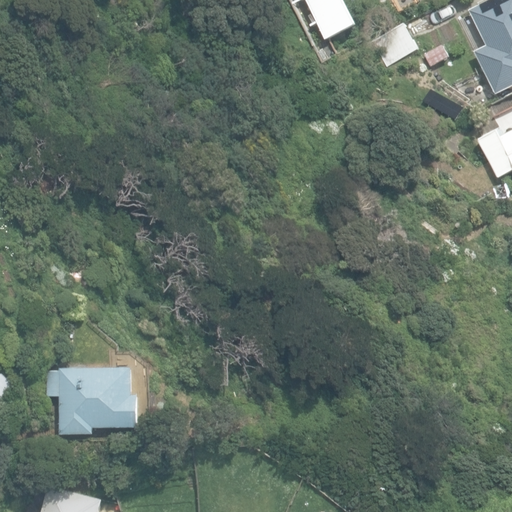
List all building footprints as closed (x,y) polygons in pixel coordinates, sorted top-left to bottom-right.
[(354,0),(306,0),(329,48),(368,29),(354,0)] [(505,79),(509,88),(511,86),(511,0),(490,0),(471,10),(487,44),(476,50),(493,85),(505,79)] [(406,22),(374,41),(388,67),(421,48),(406,22)] [(454,55),(467,48),(454,22),(440,29),(454,55)] [(428,53),(434,65),(452,57),(446,44),(428,53)] [(511,111),(497,119),(500,127),(482,136),(503,178),(511,173),(511,111)] [(67,313),(84,316),(87,298),(69,295),(67,313)] [(63,430),(94,433),(96,422),(135,425),(138,394),(130,393),(132,374),(80,369),(80,370),(61,368),(60,371),(50,370),(48,394),(66,396),(63,430)] [(0,405),(13,389),(0,377),(0,405)] [(101,511),(105,497),(50,484),(42,511),(101,511)]
